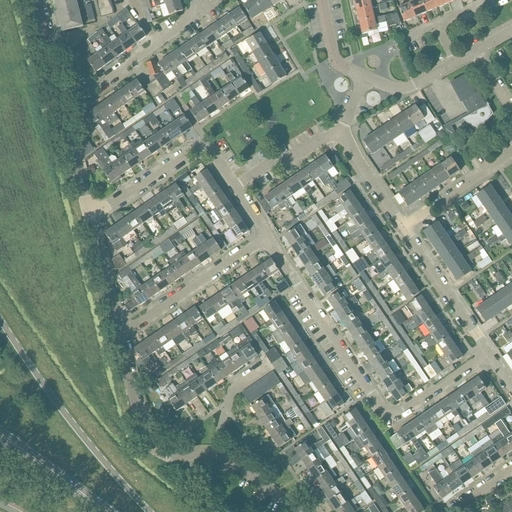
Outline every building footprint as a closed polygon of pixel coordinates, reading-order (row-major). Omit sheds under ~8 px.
[(140,0),(144,12),(148,10),(144,0),(140,0)] [(183,11),(178,0),(177,0),(166,4),(170,15),(183,11)] [(251,19),(262,13),(254,0),(252,0),(243,6),(251,19)] [(254,0),(262,13),(273,6),(268,0),(254,0)] [(354,0),(357,10),(371,7),(369,0),(354,0)] [(408,0),(410,3),(416,17),(427,12),(422,0),(408,0)] [(422,0),(427,12),(438,7),(434,0),(422,0)] [(56,20),(80,14),(77,2),(56,7),(57,12),(54,13),(56,20)] [(111,2),(98,6),(99,12),(113,8),(111,2)] [(404,22),(416,17),(410,3),(399,8),(404,22)] [(371,7),(357,10),(359,22),(374,18),(371,7)] [(113,8),(99,12),(101,18),(114,14),(113,8)] [(126,8),(116,16),(119,20),(122,24),(131,16),(126,8)] [(240,8),(229,15),(237,27),(248,19),(240,8)] [(152,21),(148,10),(144,12),(148,23),(152,21)] [(383,16),(374,18),(359,22),(362,33),(367,32),(368,37),(381,34),(380,30),(377,30),(376,25),(386,22),(387,27),(401,23),(397,12),(383,16)] [(83,26),(80,14),(56,20),(58,27),(61,26),(62,31),(83,26)] [(229,15),(219,22),(227,34),(237,27),(229,15)] [(107,24),(109,28),(119,20),(116,16),(107,24)] [(219,22),(209,29),(217,41),(227,34),(219,22)] [(136,44),(128,32),(122,24),(117,28),(123,36),(118,39),(126,51),(136,44)] [(128,32),(136,44),(146,36),(138,25),(128,32)] [(242,34),(244,37),(254,31),(252,27),(242,34)] [(209,29),(199,36),(206,48),(217,41),(209,29)] [(100,35),(97,32),(88,40),(90,43),(100,35)] [(246,41),(253,52),(266,44),(260,33),(246,41)] [(126,51),(118,39),(112,43),(107,35),(102,39),(105,43),(116,58),(126,51)] [(196,55),(206,48),(199,36),(188,43),(196,55)] [(81,51),(90,43),(88,40),(78,48),(81,51)] [(223,50),(234,44),(232,40),(221,46),(223,50)] [(106,65),(116,58),(105,43),(100,46),(103,50),(98,54),(106,65)] [(196,55),(188,43),(178,50),(186,62),(196,55)] [(266,44),(253,52),(260,63),(273,55),(266,44)] [(238,61),(241,59),(235,48),(231,51),(238,61)] [(178,50),(168,57),(176,68),(181,65),(187,73),(191,70),(186,62),(178,50)] [(106,65),(98,54),(88,61),(96,72),(106,65)] [(215,61),(218,64),(228,57),(226,54),(215,61)] [(273,55),(260,63),(266,74),(280,66),(273,55)] [(159,74),(153,76),(156,80),(164,91),(173,85),(170,81),(166,75),(172,72),(176,77),(177,79),(181,76),(176,68),(168,57),(158,64),(156,65),(159,74)] [(238,61),(244,73),(248,70),(241,59),(238,61)] [(220,67),(222,70),(233,63),(230,60),(220,67)] [(151,76),(153,76),(159,74),(156,65),(154,61),(147,64),(151,76)] [(218,64),(215,61),(212,63),(205,68),(208,71),(218,64)] [(286,76),(280,66),(266,74),(273,85),(286,76)] [(210,74),(212,77),(222,70),(220,67),(210,74)] [(208,71),(205,68),(195,75),(197,79),(208,71)] [(244,73),(251,83),(255,81),(248,70),(244,73)] [(231,84),(239,96),(250,88),(242,77),(236,81),(231,73),(226,76),(231,84)] [(200,81),(202,84),(212,77),(210,74),(200,81)] [(197,79),(195,75),(185,82),(188,85),(197,79)] [(477,85),(472,88),(465,75),(451,83),(461,102),(465,100),(472,113),(463,119),(477,132),(493,114),(488,106),(489,105),(488,103),(487,104),(477,85)] [(137,80),(127,87),(135,99),(145,91),(137,80)] [(160,94),(164,91),(156,80),(151,83),(159,95),(160,94)] [(189,88),(192,91),(202,84),(200,81),(189,88)] [(255,81),(251,83),(257,94),(263,90),(259,83),(257,84),(255,81)] [(145,87),(153,98),(159,95),(151,83),(145,87)] [(231,84),(221,91),(229,102),(239,96),(231,84)] [(205,89),(211,98),(219,109),(229,102),(221,91),(216,95),(210,86),(205,89)] [(124,106),(135,99),(127,87),(117,94),(124,106)] [(189,88),(179,95),(181,98),(187,94),(191,100),(196,108),(190,112),(198,123),(209,116),(201,105),(192,91),(189,88)] [(114,112),(124,106),(117,94),(107,101),(114,112)] [(153,98),(159,106),(165,101),(160,94),(159,95),(153,98)] [(209,116),(219,109),(211,98),(201,105),(209,116)] [(163,106),(166,110),(166,111),(170,109),(173,113),(180,108),(174,99),(163,106)] [(109,117),(114,112),(107,101),(96,108),(107,124),(111,121),(109,117)] [(143,111),(146,115),(156,108),(154,104),(143,111)] [(416,105),(405,113),(414,126),(424,119),(428,124),(435,119),(424,104),(418,109),(416,105)] [(153,113),(155,117),(166,110),(163,106),(153,113)] [(113,132),(107,124),(96,108),(86,115),(94,127),(100,122),(102,125),(100,126),(107,136),(101,140),(100,139),(98,141),(101,145),(115,136),(113,132)] [(143,111),(133,118),(135,122),(146,115),(143,111)] [(159,122),(155,117),(153,113),(143,120),(145,124),(149,121),(153,127),(159,122)] [(395,120),(404,133),(414,126),(405,113),(395,120)] [(185,116),(174,123),(182,134),(193,127),(185,116)] [(133,118),(123,125),(125,129),(135,122),(133,118)] [(135,131),(145,124),(143,120),(133,127),(135,131)] [(393,140),(404,133),(395,120),(384,127),(393,140)] [(172,141),(182,134),(174,123),(164,130),(172,141)] [(443,126),(451,140),(457,137),(449,123),(443,126)] [(125,129),(123,125),(113,132),(115,136),(125,129)] [(133,127),(123,134),(125,138),(131,134),(134,139),(138,135),(135,131),(133,127)] [(383,147),(393,140),(384,127),(373,134),(383,147)] [(442,129),(435,134),(436,136),(439,141),(446,137),(442,129)] [(162,148),(172,141),(164,130),(159,133),(156,130),(152,133),(154,136),(162,148)] [(434,133),(423,140),(425,144),(436,136),(435,134),(434,133)] [(115,144),(125,138),(123,134),(113,141),(115,144)] [(372,155),(383,147),(373,134),(363,141),(372,155)] [(154,136),(144,143),(151,155),(162,148),(154,136)] [(134,150),(133,150),(141,162),(151,155),(144,143),(141,140),(135,145),(133,142),(130,145),(134,150)] [(415,150),(425,144),(423,140),(413,147),(415,150)] [(113,141),(102,148),(105,152),(115,144),(113,141)] [(442,145),(439,141),(429,148),(432,152),(442,145)] [(415,150),(413,147),(402,154),(405,157),(415,150)] [(113,164),(105,152),(102,148),(94,154),(99,161),(103,158),(109,167),(103,171),(111,183),(121,176),(113,164)] [(432,152),(429,148),(418,155),(421,159),(432,152)] [(131,169),(141,162),(133,150),(123,157),(131,169)] [(405,157),(402,154),(392,161),(394,165),(405,157)] [(421,159),(418,155),(408,162),(411,166),(421,159)] [(326,156),(315,163),(329,184),(329,183),(335,192),(337,195),(351,186),(346,178),(336,185),(327,171),(334,167),(326,156)] [(121,176),(131,169),(123,157),(113,164),(121,176)] [(451,158),(441,165),(450,178),(460,171),(451,158)] [(383,172),(394,165),(392,161),(381,168),(383,172)] [(408,162),(397,169),(400,173),(411,166),(408,162)] [(315,163),(305,170),(313,181),(319,177),(325,187),(329,184),(315,163)] [(430,172),(439,186),(450,178),(441,165),(430,172)] [(390,181),(400,173),(397,169),(387,177),(390,181)] [(202,188),(214,181),(207,170),(195,178),(199,183),(191,189),(194,194),(202,188)] [(305,170),(295,177),(303,188),(309,197),(314,194),(308,185),(313,181),(305,170)] [(439,186),(430,172),(420,179),(429,193),(439,186)] [(295,177),(285,184),(292,195),(303,188),(295,177)] [(409,187),(418,200),(429,193),(420,179),(409,187)] [(221,191),(214,181),(202,188),(209,199),(221,191)] [(176,184),(166,191),(177,208),(180,212),(185,209),(178,200),(184,196),(176,184)] [(287,199),(292,195),(285,184),(274,191),(288,211),(293,207),(287,199)] [(181,188),(188,198),(192,196),(185,185),(181,188)] [(476,195),(483,205),(497,196),(490,186),(476,195)] [(418,200),(409,187),(399,194),(408,207),(418,200)] [(177,208),(166,191),(155,198),(163,210),(167,215),(177,208)] [(228,201),(221,191),(209,199),(216,209),(228,201)] [(288,211),(274,191),(264,198),(265,199),(260,203),(259,202),(259,203),(266,213),(278,205),(281,210),(286,207),(288,211)] [(335,210),(337,214),(357,201),(350,191),(338,199),(342,205),(335,210)] [(335,192),(325,199),(327,202),(337,195),(335,192)] [(199,206),(192,196),(188,198),(195,208),(199,206)] [(497,196),(483,205),(490,215),(504,206),(497,196)] [(163,210),(155,198),(145,205),(153,217),(163,210)] [(325,199),(315,206),(317,209),(327,202),(325,199)] [(228,201),(216,209),(213,211),(220,221),(223,219),(235,211),(228,201)] [(328,220),(325,223),(331,233),(335,231),(337,229),(334,224),(341,219),(348,214),(352,219),(363,211),(357,201),(337,214),(337,215),(330,219),(328,220)] [(467,202),(462,205),(465,210),(470,207),(467,202)] [(313,204),(303,211),(304,213),(306,216),(317,209),(315,206),(313,204)] [(153,217),(145,205),(135,212),(143,224),(153,217)] [(202,218),(206,216),(199,206),(195,208),(202,218)] [(510,216),(504,206),(490,215),(497,225),(510,216)] [(325,223),(328,220),(321,210),(318,213),(325,223)] [(242,221),(235,211),(223,219),(230,229),(242,221)] [(370,221),(363,211),(352,219),(356,225),(348,231),(350,235),(370,221)] [(143,224),(135,212),(125,219),(133,231),(143,224)] [(452,212),(447,216),(451,221),(455,217),(452,212)] [(185,219),(187,223),(197,215),(195,213),(186,219),(185,219)] [(304,213),(294,220),(296,223),(306,216),(304,213)] [(312,217),(318,227),(322,224),(315,215),(312,217)] [(209,228),(213,226),(206,216),(202,218),(209,228)] [(478,220),(482,225),(487,221),(484,216),(478,220)] [(497,225),(504,235),(511,228),(511,217),(510,216),(497,225)] [(133,231),(125,219),(115,226),(123,238),(133,231)] [(189,226),(192,230),(202,222),(200,219),(189,226)] [(294,220),(284,227),(286,230),(296,223),(294,220)] [(482,225),(478,220),(473,223),(477,228),(482,225)] [(249,231),(242,221),(230,229),(237,239),(249,231)] [(362,234),(366,239),(377,231),(370,221),(350,235),(354,240),(362,234)] [(430,241),(444,232),(437,222),(424,232),(430,241)] [(291,246),(302,238),(307,234),(300,224),(284,236),(291,246)] [(318,227),(325,237),(329,235),(322,224),(318,227)] [(123,238),(115,226),(105,233),(113,245),(119,240),(124,248),(128,246),(122,238),(123,238)] [(167,237),(177,230),(174,226),(165,233),(167,237)] [(189,226),(179,233),(181,237),(192,230),(189,226)] [(213,226),(209,228),(216,238),(220,236),(213,226)] [(464,230),(459,233),(463,238),(468,235),(464,230)] [(335,231),(331,233),(338,243),(342,241),(336,231),(335,231)] [(362,251),(365,255),(384,242),(377,231),(366,239),(370,246),(362,251)] [(437,251),(451,242),(444,232),(430,241),(437,251)] [(154,240),(157,244),(167,237),(165,233),(154,240)] [(179,233),(169,240),(171,243),(176,240),(178,244),(181,245),(185,242),(181,237),(179,233)] [(457,242),(463,238),(459,233),(454,237),(457,242)] [(197,238),(210,257),(221,250),(213,238),(207,242),(202,234),(197,238)] [(336,245),(329,235),(325,237),(332,247),(336,245)] [(501,241),(497,235),(492,239),(495,244),(501,241)] [(227,246),(220,236),(216,238),(223,249),(227,246)] [(198,249),(192,253),(200,264),(210,257),(197,238),(193,241),(198,249)] [(291,246),(298,256),(309,248),(302,238),(291,246)] [(486,242),(489,246),(490,248),(495,244),(492,239),(486,242)] [(154,240),(144,248),(146,251),(157,244),(154,240)] [(161,250),(171,243),(169,240),(159,247),(161,250)] [(480,245),(477,240),(472,243),(466,247),(470,252),(480,245)] [(342,241),(338,243),(345,253),(349,251),(342,241)] [(373,250),(379,260),(391,252),(384,242),(365,255),(373,250)] [(437,251),(444,261),(458,252),(451,242),(437,251)] [(334,256),(336,260),(343,255),(336,245),(332,247),(337,254),(334,256)] [(159,247),(148,254),(151,257),(154,260),(163,253),(161,250),(159,247)] [(476,250),(480,255),(483,260),(488,257),(481,247),(476,250)] [(144,248),(135,254),(137,258),(146,251),(144,248)] [(309,248),(298,256),(305,266),(316,259),(309,248)] [(349,251),(345,253),(352,264),(359,259),(352,249),(349,251)] [(183,252),(179,254),(190,271),(200,264),(192,253),(187,257),(183,252)] [(391,252),(379,260),(380,260),(373,265),(380,275),(398,262),(391,252)] [(444,261),(451,271),(464,262),(458,252),(444,261)] [(471,261),(476,258),(472,253),(467,256),(471,261)] [(112,260),(115,265),(123,259),(119,254),(112,260)] [(135,254),(124,261),(127,265),(137,258),(135,254)] [(141,264),(151,257),(148,254),(139,260),(141,264)] [(180,278),(190,271),(179,254),(169,261),(172,266),(180,278)] [(339,258),(346,268),(350,265),(343,255),(336,260),(339,258)] [(488,257),(483,260),(478,264),(482,269),(492,262),(488,257)] [(123,259),(115,265),(119,270),(127,265),(124,261),(123,259)] [(271,259),(260,266),(268,278),(271,276),(279,271),(271,259)] [(323,269),(316,259),(305,266),(312,277),(323,269)] [(359,259),(352,264),(359,274),(363,271),(356,261),(359,259)] [(139,260),(128,267),(131,271),(141,264),(139,260)] [(390,275),(393,280),(405,272),(398,262),(380,275),(378,276),(381,280),(390,275)] [(464,262),(451,271),(457,281),(471,272),(464,262)] [(318,287),(330,279),(336,275),(329,265),(323,269),(312,277),(318,287)] [(350,265),(346,268),(353,279),(357,276),(350,265)] [(172,266),(162,273),(170,285),(180,278),(172,266)] [(262,282),(268,278),(260,266),(251,273),(263,292),(267,290),(262,282)] [(150,299),(142,287),(131,271),(128,267),(118,274),(122,280),(127,276),(137,290),(131,294),(132,295),(128,297),(132,302),(135,300),(139,306),(150,299)] [(363,271),(359,274),(366,284),(370,282),(363,271)] [(412,282),(405,272),(393,280),(400,290),(412,282)] [(493,276),(497,281),(502,277),(498,272),(493,276)] [(160,292),(170,285),(162,273),(152,280),(160,292)] [(240,280),(248,291),(253,288),(259,297),(264,294),(263,292),(251,273),(240,280)] [(501,278),(496,282),(499,287),(504,283),(501,278)] [(337,290),(330,279),(318,287),(326,297),(337,290)] [(152,280),(142,287),(150,299),(160,292),(152,280)] [(240,280),(230,287),(241,304),(244,302),(245,300),(242,296),(248,291),(240,280)] [(285,280),(275,287),(280,295),(290,288),(285,280)] [(370,282),(366,284),(373,294),(377,292),(370,282)] [(419,293),(412,282),(400,290),(407,301),(419,293)] [(477,294),(482,290),(479,285),(474,289),(477,294)] [(243,306),(241,304),(230,287),(220,294),(228,305),(231,310),(236,307),(239,310),(244,307),(243,306)] [(280,295),(275,287),(272,289),(271,296),(273,299),(280,295)] [(511,304),(511,297),(506,288),(496,295),(505,309),(511,304)] [(362,292),(369,302),(373,299),(366,289),(362,292)] [(486,296),(482,290),(477,294),(481,299),(486,296)] [(327,300),(335,310),(346,303),(339,292),(327,300)] [(377,292),(373,294),(380,305),(384,302),(377,292)] [(335,310),(341,320),(353,312),(350,308),(358,302),(358,301),(363,298),(360,293),(354,297),(355,297),(346,303),(335,310)] [(228,305),(220,294),(210,301),(217,312),(228,305)] [(496,295),(486,302),(496,316),(505,309),(496,295)] [(405,306),(412,317),(428,306),(421,296),(405,306)] [(268,298),(257,305),(260,309),(270,302),(268,298)] [(380,310),(373,299),(369,302),(376,312),(380,310)] [(223,321),(217,312),(210,301),(199,308),(207,319),(213,315),(219,324),(223,321)] [(263,310),(270,320),(282,312),(275,302),(263,310)] [(384,302),(380,305),(387,315),(391,313),(384,302)] [(486,323),(496,316),(486,302),(476,309),(486,323)] [(243,306),(244,307),(247,312),(250,315),(260,309),(257,305),(249,311),(245,305),(243,306)] [(435,316),(428,306),(412,317),(413,317),(417,314),(423,324),(435,316)] [(195,307),(185,314),(193,326),(203,319),(195,307)] [(378,319),(381,323),(387,319),(380,310),(376,312),(380,318),(378,319)] [(250,315),(247,312),(237,319),(239,322),(250,315)] [(273,324),(277,331),(289,323),(282,312),(270,320),(264,324),(267,328),(273,324)] [(341,320),(348,331),(360,323),(353,312),(341,320)] [(185,314),(175,321),(183,333),(188,329),(191,334),(193,334),(196,332),(193,326),(185,314)] [(389,318),(396,328),(400,325),(393,315),(389,318)] [(423,324),(430,334),(442,327),(435,316),(423,324)] [(237,319),(227,326),(229,329),(239,322),(237,319)] [(394,330),(387,319),(381,323),(383,322),(389,332),(394,330)] [(186,339),(187,339),(175,321),(165,328),(173,340),(182,333),(186,339)] [(244,323),(251,333),(254,331),(247,321),(244,323)] [(284,340),(285,341),(296,334),(289,323),(277,331),(271,335),(278,344),(284,340)] [(348,331),(355,341),(367,333),(360,323),(348,331)] [(396,328),(403,338),(407,336),(400,325),(396,328)] [(219,336),(229,329),(227,326),(216,333),(219,336)] [(228,334),(231,338),(241,331),(238,327),(228,334)] [(442,327),(430,334),(437,344),(449,336),(442,327)] [(163,347),(173,340),(165,328),(155,335),(163,347)] [(256,329),(254,331),(251,333),(258,344),(261,341),(256,333),(258,332),(256,329)] [(392,336),(397,342),(401,340),(394,330),(389,332),(392,336)] [(355,341),(362,351),(374,343),(367,333),(355,341)] [(213,334),(203,341),(205,345),(216,338),(213,334)] [(221,345),(231,338),(228,334),(218,341),(221,345)] [(296,334),(285,341),(291,350),(291,351),(302,343),(303,343),(305,342),(300,336),(299,337),(296,334)] [(155,335),(145,342),(153,354),(156,351),(159,356),(166,352),(163,347),(155,335)] [(403,338),(410,348),(414,346),(407,336),(403,338)] [(456,347),(449,336),(437,344),(444,355),(456,347)] [(250,337),(236,346),(237,347),(240,351),(248,363),(258,356),(257,354),(260,352),(250,337)] [(220,345),(221,345),(218,341),(217,341),(217,340),(207,347),(210,351),(220,345)] [(397,342),(404,353),(407,350),(401,340),(397,342)] [(205,345),(203,341),(193,348),(195,351),(205,345)] [(258,344),(265,355),(275,348),(274,348),(268,352),(261,341),(258,344)] [(149,356),(153,354),(145,342),(134,349),(148,370),(154,365),(149,356)] [(291,351),(298,361),(310,353),(303,343),(302,343),(291,351)] [(381,353),(374,343),(362,351),(369,361),(381,353)] [(414,346),(420,356),(425,353),(418,343),(414,346)] [(420,356),(414,346),(410,348),(417,358),(420,356)] [(233,350),(227,354),(230,358),(237,369),(248,363),(240,351),(237,347),(233,350)] [(456,347),(444,355),(451,365),(463,357),(456,347)] [(195,351),(193,348),(183,355),(185,358),(195,351)] [(275,348),(265,355),(271,364),(281,358),(275,348)] [(203,350),(197,354),(200,358),(206,354),(203,350)] [(407,350),(404,353),(410,363),(414,360),(407,350)] [(310,353),(298,361),(305,371),(316,363),(310,353)] [(369,361),(376,371),(388,363),(381,353),(369,361)] [(197,354),(187,361),(190,365),(200,358),(197,354)] [(185,358),(183,355),(173,361),(175,365),(185,358)] [(424,369),(427,366),(420,356),(417,358),(424,369)] [(219,358),(216,360),(227,377),(237,369),(230,358),(223,363),(219,358)] [(280,358),(272,364),(276,370),(278,374),(282,372),(288,368),(281,358),(280,358)] [(212,363),(206,367),(217,383),(227,377),(216,360),(215,359),(211,361),(212,363)] [(414,360),(410,363),(417,373),(421,370),(414,360)] [(175,365),(173,361),(162,368),(165,372),(175,365)] [(177,367),(179,371),(190,365),(187,361),(177,367)] [(323,374),(316,363),(305,371),(299,375),(306,386),(312,381),(323,374)] [(388,363),(376,371),(383,381),(394,374),(388,363)] [(428,366),(427,366),(424,369),(431,379),(436,375),(429,365),(428,366)] [(171,378),(179,371),(177,367),(166,374),(171,381),(172,380),(171,378)] [(207,390),(217,383),(206,367),(200,371),(203,376),(199,379),(207,390)] [(165,372),(162,368),(151,376),(154,379),(165,372)] [(421,370),(417,373),(425,384),(428,381),(421,370)] [(267,375),(275,387),(277,385),(278,387),(282,384),(281,383),(273,372),(267,375)] [(282,372),(278,374),(285,384),(289,382),(282,372)] [(160,388),(171,381),(166,374),(155,382),(160,388)] [(323,374),(312,381),(318,391),(330,383),(323,374)] [(401,384),(394,374),(383,381),(390,392),(401,384)] [(270,390),(275,387),(267,375),(262,379),(270,390)] [(192,377),(186,381),(197,397),(207,390),(199,379),(195,381),(192,377)] [(478,377),(468,384),(476,396),(486,389),(478,377)] [(270,390),(262,379),(257,382),(265,394),(270,390)] [(187,404),(197,397),(186,381),(179,386),(182,390),(179,393),(187,404)] [(265,394),(257,382),(252,386),(260,397),(265,394)] [(296,392),(289,382),(285,384),(292,395),(296,392)] [(337,394),(330,383),(318,391),(325,402),(337,394)] [(286,398),(290,396),(282,384),(278,387),(286,398)] [(409,394),(401,384),(390,392),(397,402),(409,394)] [(476,396),(468,384),(458,391),(466,403),(472,399),(475,404),(479,401),(476,396)] [(260,397),(252,386),(247,389),(255,401),(260,397)] [(255,401),(247,389),(242,393),(250,404),(255,401)] [(456,410),(466,403),(458,391),(448,398),(456,410)] [(292,395),(299,405),(303,402),(296,392),(292,395)] [(176,411),(187,404),(179,393),(168,400),(176,411)] [(337,394),(325,402),(332,412),(344,404),(337,394)] [(251,407),(258,417),(275,406),(268,395),(251,407)] [(290,396),(286,398),(293,409),(297,406),(290,396)] [(485,408),(487,412),(490,416),(505,405),(500,397),(485,408)] [(456,410),(448,398),(438,405),(446,417),(451,413),(455,418),(459,415),(455,410),(456,410)] [(306,415),(309,412),(303,402),(299,405),(306,415)] [(440,421),(446,417),(438,405),(428,412),(439,429),(443,426),(440,421)] [(276,406),(275,406),(258,417),(265,427),(282,416),(276,406)] [(297,406),(293,409),(300,419),(303,416),(297,406)] [(507,408),(491,418),(495,423),(495,424),(502,433),(511,448),(511,433),(509,435),(499,421),(511,413),(507,408)] [(339,428),(342,433),(362,419),(355,409),(343,416),(347,422),(339,428)] [(309,412),(306,415),(315,428),(319,426),(309,412)] [(439,429),(428,412),(418,419),(429,436),(439,429)] [(480,423),(490,416),(487,412),(483,415),(480,412),(475,416),(480,423)] [(265,427),(273,438),(289,427),(293,424),(290,419),(286,422),(282,416),(283,416),(282,416),(265,427)] [(310,427),(303,416),(300,419),(307,429),(310,427)] [(480,423),(475,416),(474,416),(477,419),(467,426),(469,430),(480,423)] [(495,424),(495,423),(491,418),(481,425),(485,430),(495,424)] [(369,430),(362,419),(342,433),(351,427),(358,438),(369,430)] [(429,436),(418,419),(407,426),(415,438),(425,431),(429,436)] [(324,425),(333,439),(337,437),(328,423),(324,425)] [(485,430),(481,425),(471,432),(474,436),(482,431),(483,432),(485,430)] [(469,430),(467,426),(457,433),(459,437),(469,430)] [(289,427),(273,438),(279,448),(296,437),(289,427)] [(396,434),(390,438),(398,450),(404,446),(410,442),(418,454),(412,458),(414,461),(406,466),(409,470),(417,465),(417,466),(428,459),(414,439),(414,438),(406,427),(396,434)] [(358,438),(364,448),(376,440),(369,430),(358,438)] [(474,436),(471,432),(461,439),(464,443),(474,436)] [(449,444),(459,437),(457,433),(447,440),(449,444)] [(503,457),(511,450),(511,448),(502,433),(492,440),(503,457)] [(306,442),(295,449),(302,460),(317,449),(323,446),(327,443),(331,440),(330,440),(328,437),(323,440),(320,442),(320,441),(310,448),(306,442)] [(344,447),(337,437),(333,439),(340,449),(344,447)] [(464,443),(461,439),(451,446),(453,450),(464,443)] [(337,451),(331,440),(327,443),(334,453),(337,451)] [(364,448),(371,458),(383,450),(376,440),(364,448)] [(449,444),(447,440),(437,447),(439,451),(449,444)] [(481,446),(493,464),(503,457),(492,440),(491,440),(481,447),(481,446)] [(441,453),(443,457),(453,450),(451,446),(441,453)] [(493,464),(481,446),(471,453),(475,459),(483,471),(493,464)] [(340,449),(347,459),(351,457),(344,447),(340,449)] [(439,451),(437,447),(427,454),(429,458),(439,451)] [(302,460),(309,470),(324,460),(317,449),(302,460)] [(371,458),(378,468),(390,460),(383,450),(371,458)] [(344,461),(337,451),(334,453),(341,463),(344,461)] [(441,453),(431,460),(433,464),(441,458),(447,468),(444,470),(446,472),(449,477),(444,480),(452,492),(462,485),(450,466),(449,467),(443,457),(441,453)] [(357,467),(351,457),(347,459),(354,469),(357,467)] [(475,459),(464,466),(472,478),(483,471),(475,459)] [(331,470),(324,460),(309,470),(315,480),(327,472),(331,470)] [(390,460),(378,468),(385,478),(397,470),(390,460)] [(422,471),(433,464),(431,460),(420,467),(422,471)] [(347,473),(351,471),(344,461),(341,463),(335,467),(340,474),(345,470),(347,473)] [(454,463),(450,466),(462,485),(472,478),(464,466),(459,470),(454,463)] [(354,469),(361,480),(364,477),(357,467),(354,469)] [(441,499),(452,492),(444,480),(436,469),(428,474),(437,485),(433,488),(441,499)] [(385,478),(392,488),(404,480),(397,470),(385,478)] [(354,484),(358,481),(351,471),(347,473),(354,484)] [(315,480),(322,490),(334,483),(327,472),(315,480)] [(371,488),(364,477),(361,480),(368,490),(371,488)] [(334,483),(322,490),(329,500),(341,493),(337,487),(345,482),(342,478),(334,483)] [(392,488),(399,499),(411,491),(404,480),(392,488)] [(365,492),(358,481),(354,484),(361,494),(365,492)] [(368,490),(375,500),(378,498),(378,497),(371,488),(368,490)] [(411,491),(399,499),(406,509),(400,511),(401,511),(417,501),(411,491)] [(361,494),(348,503),(336,511),(337,511),(353,511),(351,508),(357,504),(362,500),(366,506),(372,502),(365,492),(361,494)] [(348,503),(341,493),(329,500),(329,501),(327,502),(331,508),(334,507),(336,511),(348,503)] [(375,500),(382,510),(385,508),(385,507),(388,505),(382,495),(378,497),(378,498),(375,500)] [(422,511),(424,511),(417,501),(401,511),(422,511)] [(511,511),(511,501),(501,509),(503,511),(511,511)]
